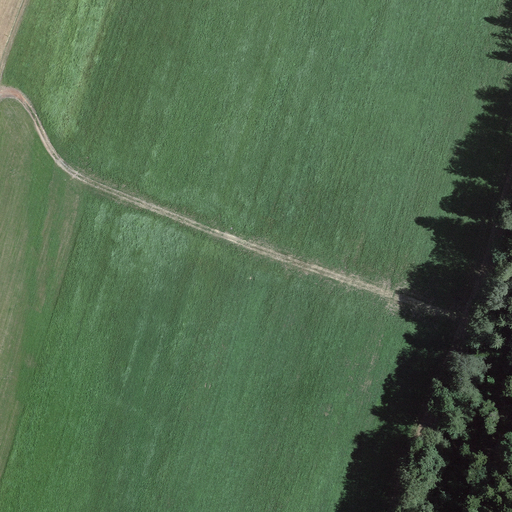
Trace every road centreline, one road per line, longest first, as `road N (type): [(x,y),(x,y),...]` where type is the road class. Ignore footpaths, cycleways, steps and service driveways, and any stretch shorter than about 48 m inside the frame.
road 1 (track): [(5,94),(33,101),(78,172),(511,339)]
road 2 (track): [(462,511),(497,440),(511,384)]
